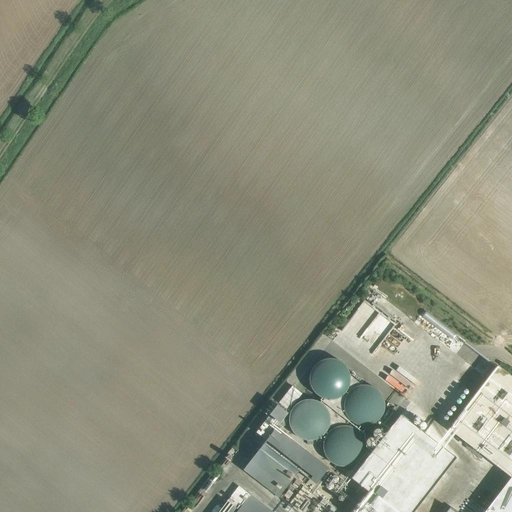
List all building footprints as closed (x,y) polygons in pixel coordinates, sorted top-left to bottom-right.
[(310,375),(310,379),(310,383),(311,386),(313,390),(315,393),(318,395),(321,397),(325,399),(328,399),(332,399),(336,399),(339,397),(343,395),(345,393),(348,390),(349,386),(350,383),(351,379),(350,375),(349,372),(348,368),(345,365),(343,363),(339,361),(336,359),(332,359),(328,359),(325,359),(321,361),(318,363),(315,365),(313,368),(311,372),(310,375)] [(511,377),(496,365),(447,429),(511,479),(511,377)] [(345,402),(344,405),(345,409),(346,413),(348,416),(350,419),(353,422),(356,423),(359,425),(363,426),(367,426),(370,425),(374,423),(377,422),(380,419),(382,416),(384,413),(385,409),(385,405),(385,402),(384,398),(382,395),(380,392),(377,389),(374,387),(370,386),(367,385),(363,385),(359,386),(356,387),(353,389),(350,392),(348,395),(346,398),(345,402)] [(290,415),(289,420),(290,425),(291,429),(294,433),(298,437),(302,439),(307,440),(307,445),(313,445),(313,440),(318,438),(323,435),(327,431),(329,426),(330,420),(329,415),(327,410),(324,405),(320,402),(315,400),(310,399),(304,400),(299,402),(295,405),(292,410),(290,415)] [(331,470),(276,427),(287,413),(277,405),(255,434),(265,442),(263,444),(268,448),(273,441),(323,480),(331,470)] [(398,456),(406,462),(422,442),(418,439),(418,435),(417,431),(416,427),(413,424),(409,421),(404,419),(398,419),(393,420),(388,423),(385,427),(383,432),(382,437),(383,442),(385,447),(388,451),(393,454),(398,455),(398,456)] [(346,466),(347,471),(354,469),(353,465),(357,461),(361,457),(363,452),(364,447),(364,441),(362,436),(358,432),(354,428),(349,426),(344,426),(339,426),(334,428),(329,432),(326,436),(324,441),(323,446),(324,452),(327,457),(330,461),(335,464),(340,466),(346,466)] [(422,442),(406,462),(414,467),(416,472),(420,476),(424,478),(429,480),(434,480),(439,478),(443,475),(447,472),(449,467),(450,462),(449,457),(448,452),(444,448),(440,445),(435,443),(430,443),(425,444),(422,442)] [(390,465),(388,463),(386,460),(384,459),(381,457),(376,456),(372,456),(368,456),(363,459),(360,462),(358,467),(357,470),(357,474),(358,481),(359,483),(361,486),(363,487),(365,488),(370,490),(372,490),(375,490),(377,490),(380,489),(383,488),(385,487),(387,485),(388,484),(389,482),(390,479),(391,478),(391,475),(391,472),(391,471),(390,468),(390,465)] [(336,511),(294,478),(279,497),(298,511),(385,511),(365,496),(353,511),(336,511)] [(421,492),(420,488),(418,486),(416,483),(413,481),(409,480),(404,479),(400,480),(396,481),(393,484),(390,487),(388,491),(387,494),(387,499),(388,502),(391,507),(394,510),(397,511),(411,511),(412,511),(414,511),(417,508),(419,506),(421,502),(421,499),(421,495),(421,492)] [(239,485),(227,501),(239,510),(250,495),(239,485)] [(272,511),(250,495),(239,510),(236,511),(272,511)] [(464,511),(445,497),(434,511),(464,511)]
